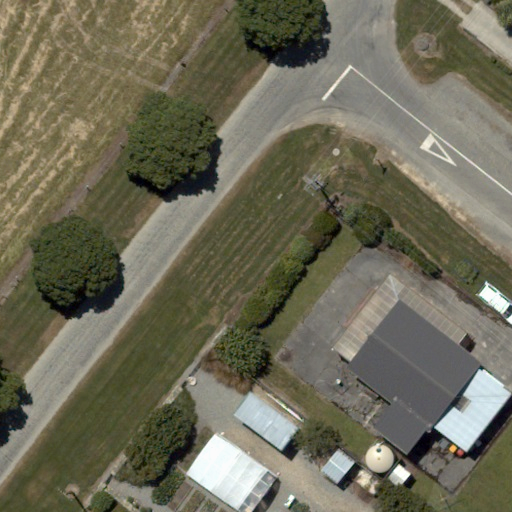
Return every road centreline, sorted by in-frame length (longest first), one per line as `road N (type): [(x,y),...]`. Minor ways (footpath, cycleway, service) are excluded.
road 1 (residential): [(0,443),(321,42)]
road 2 (residential): [(321,42),(511,194)]
